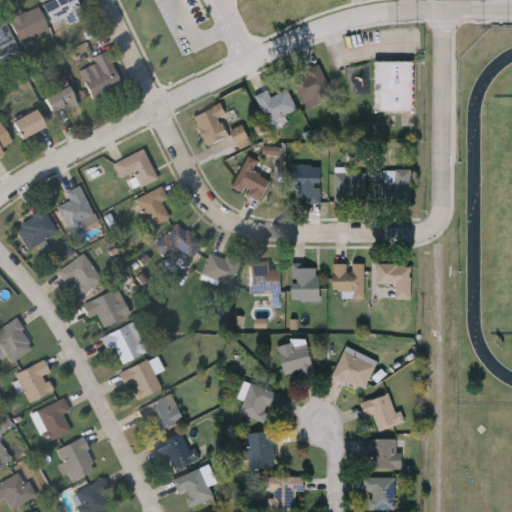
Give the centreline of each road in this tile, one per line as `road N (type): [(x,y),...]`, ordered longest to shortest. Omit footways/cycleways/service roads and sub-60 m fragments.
road 1 (residential): [(511,10),(350,20),(158,111),(0,204)]
road 2 (residential): [(105,0),(201,190),(236,225),(298,233),(434,226)]
road 3 (residential): [(0,249),(81,362),(155,511)]
road 4 (residential): [(441,10),(443,196),(434,226)]
